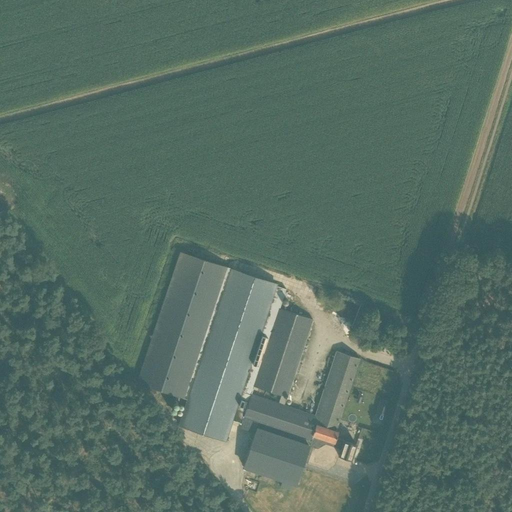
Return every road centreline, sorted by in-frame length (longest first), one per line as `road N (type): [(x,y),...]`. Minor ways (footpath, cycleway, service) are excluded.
road 1 (track): [(0,121),(452,0)]
road 2 (track): [(417,346),(511,45)]
road 3 (unclassified): [(364,511),(417,346)]
